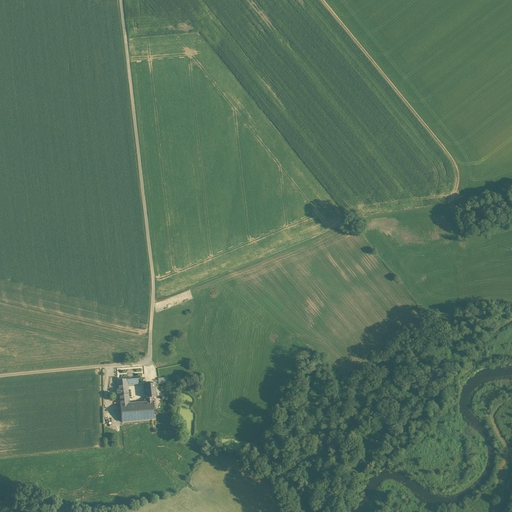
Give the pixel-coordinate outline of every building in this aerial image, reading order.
[(143,366),(116,368),(117,381),(130,380),(138,379),(145,378),(143,366)] [(130,380),(117,381),(120,404),(129,404),(127,385),(131,385),(130,380)] [(154,384),(145,384),(146,398),(147,402),(147,406),(153,405),(152,398),(156,397),(154,384)] [(129,404),(120,404),(121,417),(148,415),(147,406),(147,402),(129,404)] [(148,415),(121,417),(121,422),(154,419),(153,405),(147,406),(148,415)]
